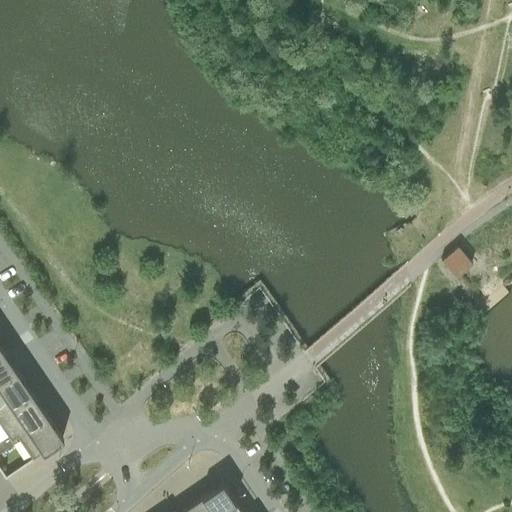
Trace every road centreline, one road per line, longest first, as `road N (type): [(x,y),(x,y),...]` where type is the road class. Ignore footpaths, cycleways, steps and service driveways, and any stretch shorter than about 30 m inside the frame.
road 1 (residential): [(114,426),(0,267)]
road 2 (unclassified): [(309,356),(213,432)]
